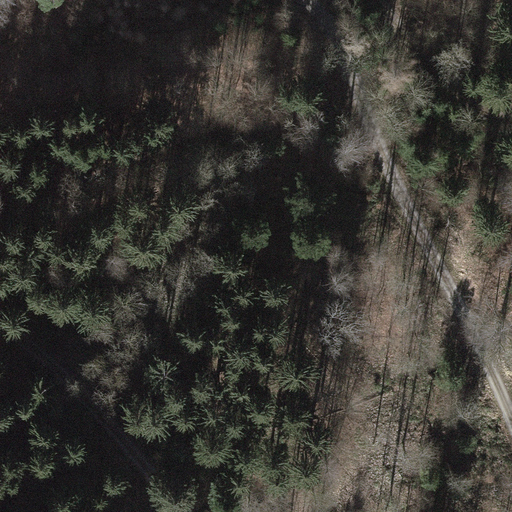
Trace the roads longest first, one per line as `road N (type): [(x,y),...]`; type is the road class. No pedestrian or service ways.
road 1 (track): [(511,429),(494,363),(405,209),(345,57),(310,0)]
road 2 (track): [(180,511),(0,349)]
road 3 (track): [(511,105),(455,94),(377,0)]
